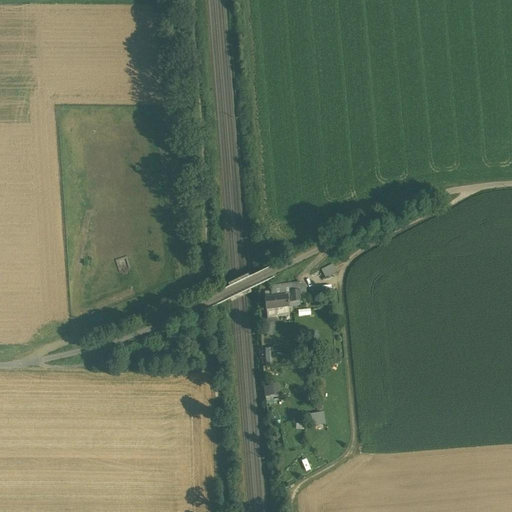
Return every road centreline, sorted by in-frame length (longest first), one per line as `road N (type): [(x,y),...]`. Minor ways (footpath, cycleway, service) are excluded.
road 1 (track): [(473,188),(346,261),(339,284),(356,432),(343,461),(297,487),(292,511)]
road 2 (track): [(241,0),(266,242),(282,245),(390,199),(430,198)]
